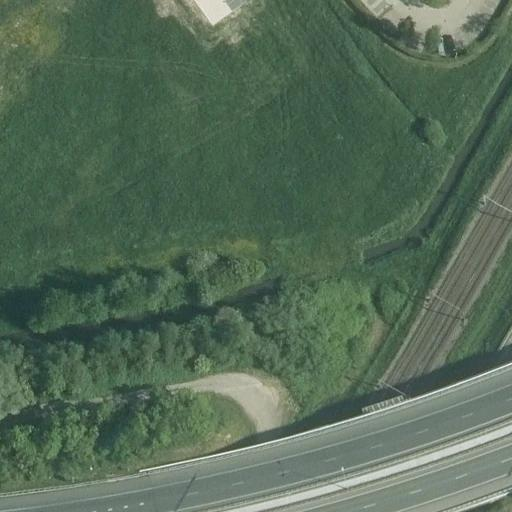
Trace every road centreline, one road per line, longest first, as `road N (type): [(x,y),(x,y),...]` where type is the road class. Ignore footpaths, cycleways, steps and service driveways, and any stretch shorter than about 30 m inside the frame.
road 1 (trunk): [(511,399),(302,469),(102,511)]
road 2 (unclassified): [(222,511),(260,441),(260,403),(247,389),(199,385),(0,421)]
road 3 (trunk): [(352,511),(511,459)]
road 4 (tertiary): [(511,381),(434,511)]
